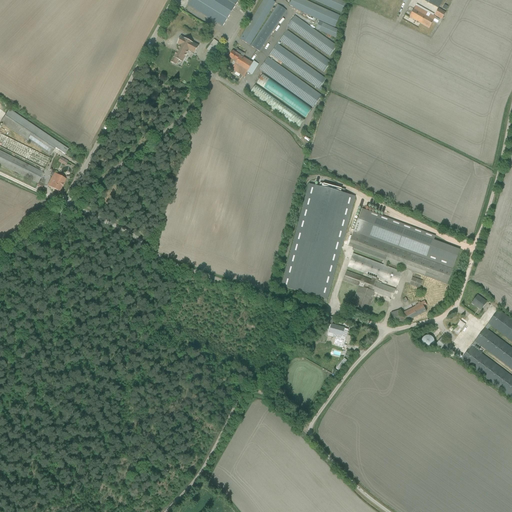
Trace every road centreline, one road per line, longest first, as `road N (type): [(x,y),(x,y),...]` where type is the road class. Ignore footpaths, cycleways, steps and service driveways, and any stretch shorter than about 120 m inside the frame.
road 1 (unclassified): [(385,329),(166,261),(131,234),(66,207)]
road 2 (unclassified): [(66,207),(189,110),(256,0)]
road 3 (unclassified): [(511,108),(457,304),(439,318),(385,329)]
road 4 (unknown): [(474,252),(358,201),(326,312)]
road 5 (unclassified): [(66,207),(174,0)]
road 6 (track): [(140,323),(246,391),(263,393),(306,431)]
road 7 (track): [(166,511),(202,470),(246,391)]
road 8 (residential): [(385,329),(306,431)]
